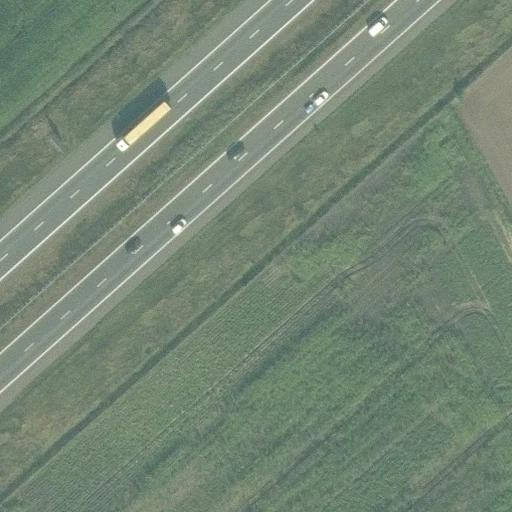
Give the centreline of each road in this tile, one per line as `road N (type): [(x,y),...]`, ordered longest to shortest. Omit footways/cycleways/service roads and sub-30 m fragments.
road 1 (motorway): [(0,375),(420,0)]
road 2 (motorway): [(291,0),(0,259)]
